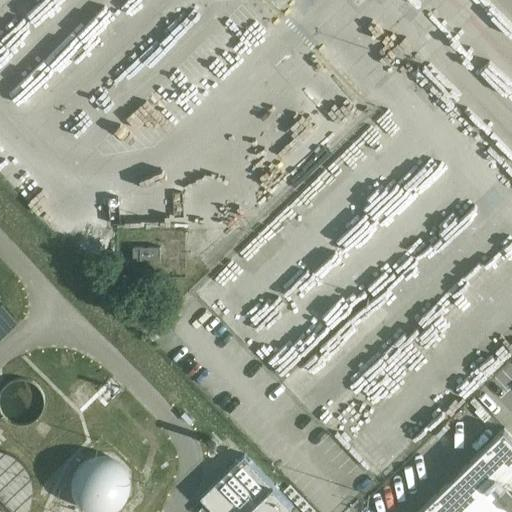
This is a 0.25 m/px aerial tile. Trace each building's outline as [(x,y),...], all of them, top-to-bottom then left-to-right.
[(190,181),(158,180),(157,238),(189,239),(190,181)] [(161,259),(160,246),(133,246),(133,259),(161,259)] [(289,395),(305,412),(338,380),(321,363),(289,395)] [(15,423),(17,424),(20,424),(23,424),(26,424),(29,423),(32,421),(35,420),(36,419),(38,417),(40,414),(41,413),(42,410),(43,408),(44,405),(44,402),(44,399),(43,396),(42,393),(41,390),(39,388),(37,385),(35,383),(33,382),(30,380),(27,379),(24,379),(21,378),(18,378),(15,379),(12,380),(10,381),(7,383),(6,384),(4,386),(2,388),(1,390),(0,391),(0,410),(1,413),(2,415),(4,417),(5,418),(7,419),(9,421),(12,422),(15,423)] [(511,511),(511,435),(504,428),(417,511),(511,511)] [(0,511),(26,511),(28,511),(29,507),(31,503),(31,501),(32,499),(32,497),(33,493),(33,491),(32,487),(32,485),(32,483),(31,479),(29,475),(29,473),(27,470),(25,466),(22,463),(21,462),(19,460),(16,458),(13,455),(9,453),(7,453),(1,451),(0,450),(0,511)] [(285,511),(293,504),(245,454),(201,497),(214,511),(285,511)] [(77,492),(80,500),(85,506),(92,510),(100,511),(109,511),(116,507),(122,501),(125,494),(126,485),(124,477),(120,471),(113,465),(106,463),(98,462),(90,465),(84,470),(79,476),(77,484),(77,492)] [(377,485),(360,502),(369,511),(387,495),(377,485)]
